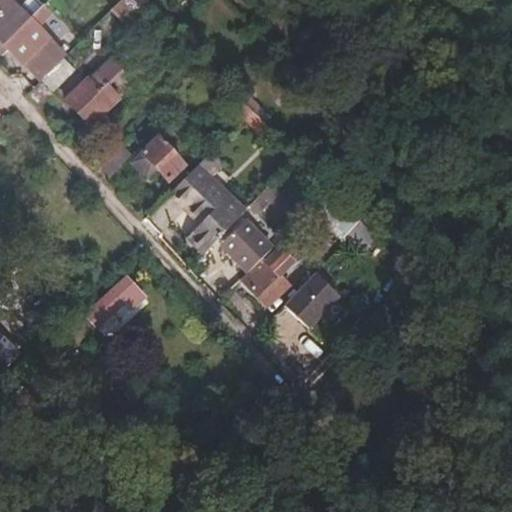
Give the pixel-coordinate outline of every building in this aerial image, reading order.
[(0,0),(0,46),(28,19),(10,0),(0,0)] [(157,10),(147,0),(131,0),(149,18),(157,10)] [(7,48),(40,81),(43,79),(63,58),(38,29),(45,20),(37,11),(28,19),(0,46),(0,48),(2,51),(7,48)] [(63,58),(43,79),(54,91),(76,70),(65,57),(63,58)] [(111,59),(68,100),(92,127),(95,124),(99,129),(110,119),(105,114),(122,98),(109,85),(123,72),(111,59)] [(250,118),(255,113),(246,103),(240,108),(250,118)] [(264,137),(272,130),(255,113),(250,118),(248,120),(264,137)] [(160,138),(139,159),(148,169),(152,165),(168,182),(185,164),(160,138)] [(114,149),(99,165),(109,176),(125,161),(114,149)] [(189,237),(207,253),(247,211),(249,208),(202,163),(174,190),(204,220),(189,237)] [(249,208),(247,211),(257,219),(280,196),(270,186),(249,208)] [(344,248),(365,235),(341,196),(319,209),(344,248)] [(281,248),(294,234),(274,216),(262,228),(281,248)] [(217,251),(242,279),(257,264),(269,260),(271,259),(241,228),(217,251)] [(257,264),(242,279),(276,314),(297,291),(281,274),(294,261),(280,249),(271,259),(269,260),(257,264)] [(340,299),(316,276),(286,307),(311,330),(340,299)] [(116,288),(95,309),(116,331),(137,310),(116,288)]
